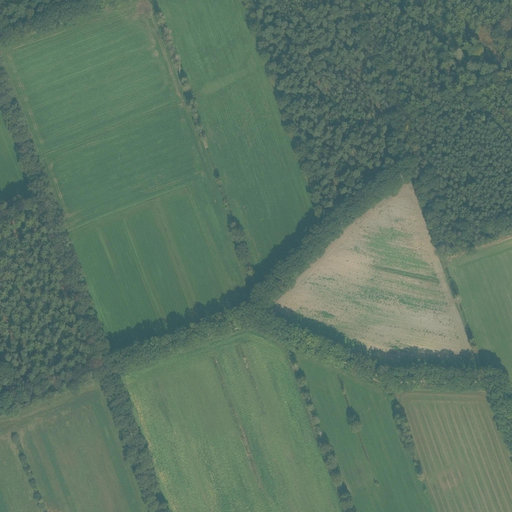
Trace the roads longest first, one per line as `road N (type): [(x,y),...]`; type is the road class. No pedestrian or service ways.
road 1 (track): [(0,84),(108,373)]
road 2 (track): [(251,318),(378,377),(495,384),(511,428)]
road 3 (track): [(417,165),(329,231),(251,318)]
road 4 (track): [(417,165),(358,0)]
road 5 (track): [(251,318),(108,373)]
road 6 (track): [(511,225),(447,244),(417,165)]
road 7 (track): [(108,373),(159,511)]
